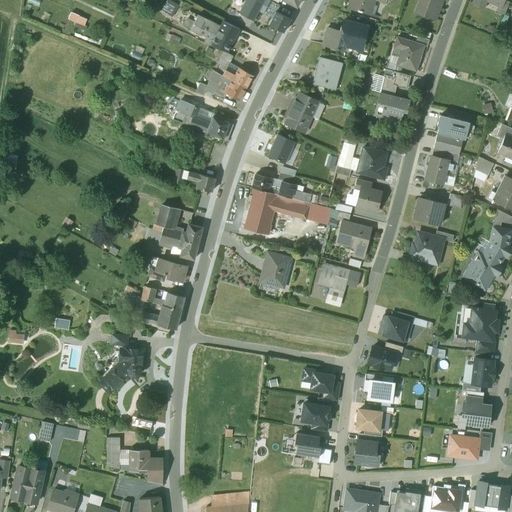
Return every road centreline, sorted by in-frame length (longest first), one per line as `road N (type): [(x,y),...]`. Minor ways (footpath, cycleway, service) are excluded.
road 1 (residential): [(511,332),(494,455),(482,469),(336,479),(352,364)]
road 2 (residential): [(311,0),(249,120),(185,336)]
road 3 (residential): [(458,0),(378,269)]
road 4 (track): [(249,120),(0,12)]
road 5 (residential): [(185,336),(173,451),(178,511)]
road 6 (residential): [(185,336),(352,364)]
road 7 (track): [(0,132),(17,0)]
